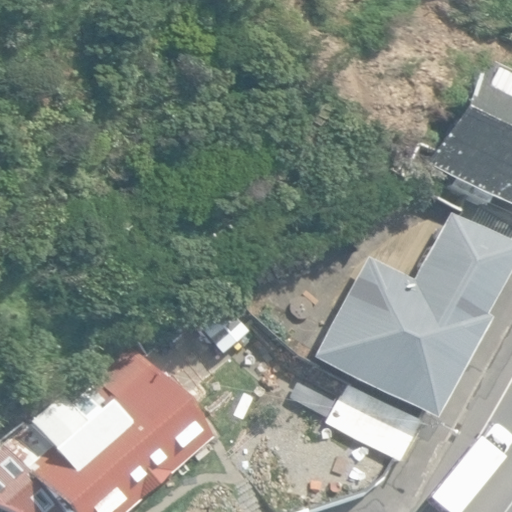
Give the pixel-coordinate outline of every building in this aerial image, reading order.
[(415,164),(451,184),(509,216),(511,210),(511,78),(475,57),(464,76),(448,68),(408,139),(425,147),(415,164)] [(511,210),(509,216),(451,184),(447,190),(511,225),(511,210)] [(117,234),(103,210),(87,222),(101,243),(117,234)] [(306,357),(423,419),(476,319),(472,316),(508,248),(442,212),(405,281),(360,256),(306,357)] [(222,294),(167,335),(189,366),(245,325),(222,294)] [(121,511),(206,439),(124,345),(86,379),(91,384),(63,409),(53,398),(0,444),(0,510),(4,511),(121,511)] [(343,383),(321,423),(393,464),(416,424),(343,383)]
